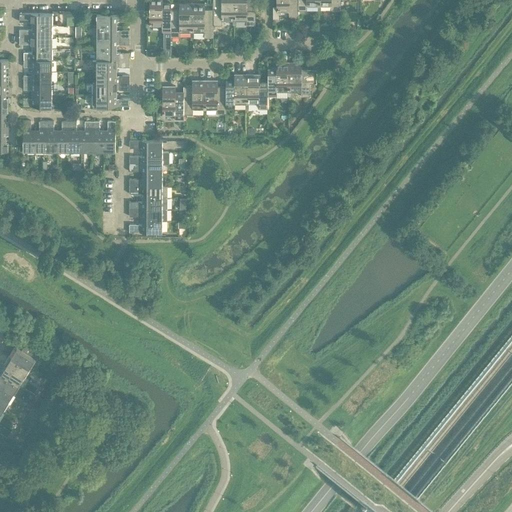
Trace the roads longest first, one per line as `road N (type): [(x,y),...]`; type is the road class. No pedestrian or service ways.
road 1 (residential): [(13,49),(13,113),(124,114),(124,121)]
road 2 (residential): [(139,64),(248,65),(267,44)]
